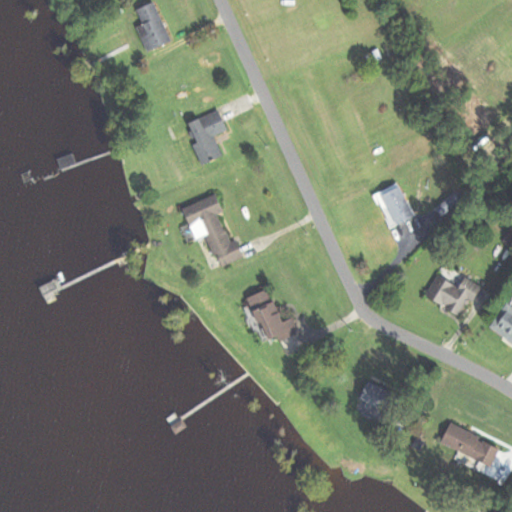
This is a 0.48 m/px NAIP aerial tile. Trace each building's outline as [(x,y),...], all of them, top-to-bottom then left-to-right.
[(145,51),(170,41),(153,1),(135,8),(141,24),(135,26),(145,51)] [(197,164),(220,156),(213,134),(225,131),(218,110),(183,122),(197,164)] [(411,216),(396,183),(374,193),(388,226),(411,216)] [(180,207),(192,239),(204,235),(216,267),(242,257),(235,238),(228,241),(218,214),(221,212),(214,194),(180,207)] [(477,286),(462,276),(455,287),(435,275),(422,297),(458,318),(477,286)] [(260,344),(295,331),(290,317),(276,322),(264,289),(243,296),(260,344)] [(511,345),(511,307),(504,302),(486,326),(511,345)] [(386,391),(362,381),(355,398),(379,409),(386,391)] [(488,466),(497,445),(444,424),(436,445),(488,466)]
